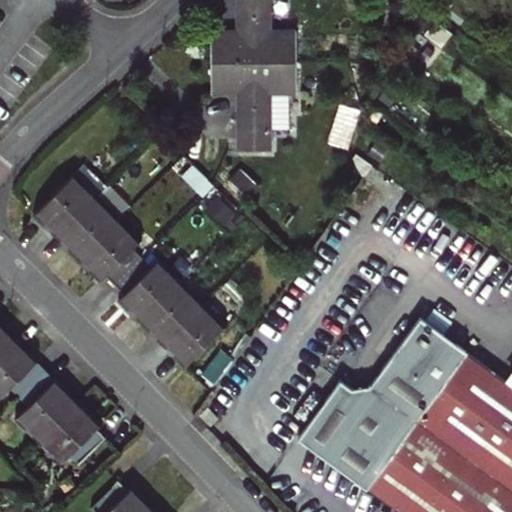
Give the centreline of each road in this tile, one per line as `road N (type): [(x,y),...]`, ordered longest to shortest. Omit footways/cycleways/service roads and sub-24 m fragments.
road 1 (residential): [(0,254),(248,511)]
road 2 (residential): [(0,164),(124,49)]
